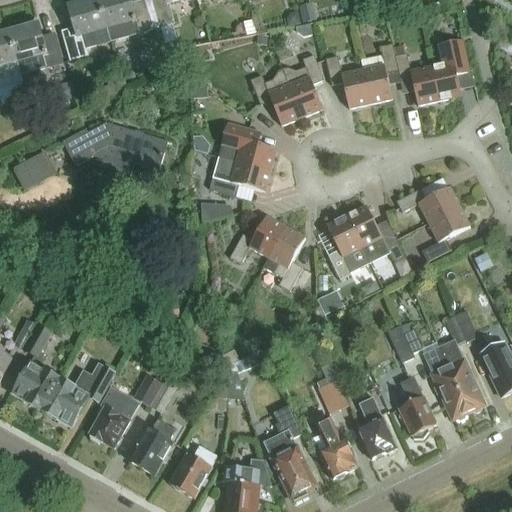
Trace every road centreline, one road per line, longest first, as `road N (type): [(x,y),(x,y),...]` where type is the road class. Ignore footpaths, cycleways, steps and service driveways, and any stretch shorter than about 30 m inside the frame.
road 1 (residential): [(511,440),(365,511),(117,511),(0,446)]
road 2 (residential): [(511,205),(498,198),(464,142),(335,168)]
